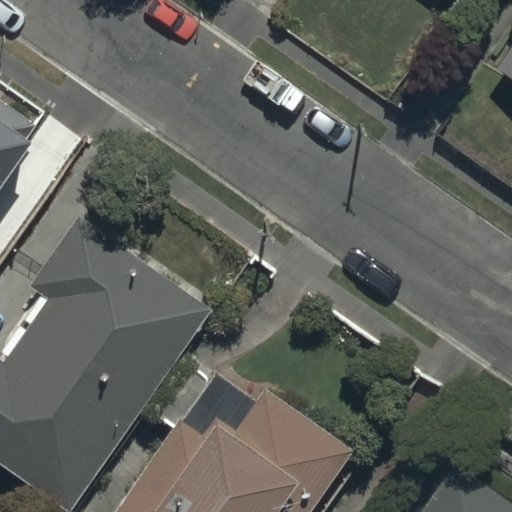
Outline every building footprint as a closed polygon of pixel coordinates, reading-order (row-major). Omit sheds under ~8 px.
[(443,0),(459,10),(465,0),(443,0)] [(511,93),(511,63),(498,84),(511,93)] [(0,189),(43,128),(0,97),(0,189)] [(0,450),(69,499),(210,300),(92,217),(77,206),(28,274),(44,286),(0,348),(0,450)] [(108,503),(121,511),(291,511),(347,435),(219,345),(108,503)] [(511,511),(511,494),(473,467),(452,453),(409,511),(511,511)]
